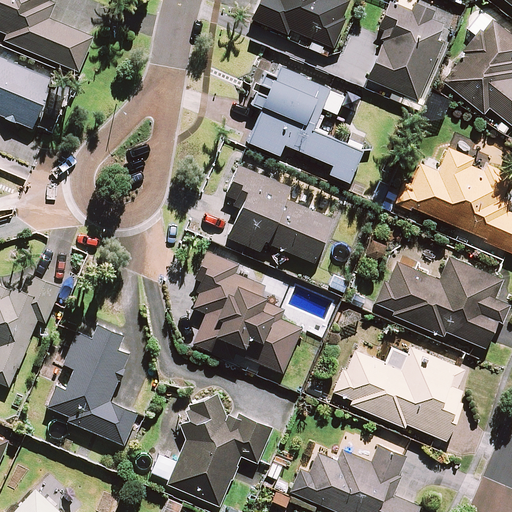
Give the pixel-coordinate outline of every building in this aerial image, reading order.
[(47,1),(47,0),(0,0),(0,31),(6,34),(3,40),(77,71),(91,36),(47,18),(53,4),(47,1)] [(258,0),(250,19),(288,37),(291,30),(312,39),(308,48),(326,56),(350,2),(345,0),(258,0)] [(511,0),(501,0),(508,5),(511,8),(511,0)] [(413,3),(410,11),(403,8),(386,1),(375,26),(383,29),(378,40),(382,42),(366,80),(408,98),(417,102),(442,43),(436,41),(443,25),(430,20),(433,12),(413,3)] [(511,36),(490,20),(480,32),(477,29),(455,57),(458,60),(441,82),(482,114),(487,107),(511,126),(511,123),(511,79),(507,75),(511,68),(511,36)] [(50,77),(0,57),(0,115),(30,128),(50,77)] [(342,96),(278,68),(273,79),(263,75),(250,104),(261,109),(246,142),(278,156),(283,144),(331,165),(328,174),(346,182),(359,150),(310,129),(319,107),(335,114),(342,96)] [(501,196),(510,175),(485,165),(483,170),(469,164),(471,159),(446,149),(437,170),(419,162),(409,186),(402,183),(395,200),(484,238),(483,241),(511,253),(511,213),(508,212),(501,196)] [(290,187),(237,166),(225,195),(241,202),(226,237),(259,251),(262,242),(314,262),(332,218),(285,199),(290,187)] [(390,186),(378,181),(369,200),(381,206),(390,186)] [(236,264),(205,251),(194,279),(200,281),(189,306),(204,313),(192,343),(257,370),(259,364),(280,372),(299,327),(277,318),(281,309),(258,300),(264,285),(232,272),(236,264)] [(443,330),(474,344),(484,348),(504,302),(494,298),(501,280),(447,257),(437,279),(396,261),(387,283),(383,282),(372,306),(441,336),(443,330)] [(19,293),(0,285),(0,382),(8,386),(36,321),(45,324),(60,288),(52,284),(27,274),(19,293)] [(121,335),(95,324),(90,337),(76,332),(62,364),(72,368),(63,389),(55,386),(46,407),(67,416),(65,420),(122,444),(135,413),(106,401),(126,354),(115,349),(121,335)] [(411,356),(390,348),(384,364),(353,351),(345,371),(341,369),(332,392),(351,399),(349,404),(403,426),(404,423),(443,439),(463,390),(455,387),(462,370),(414,350),(411,356)] [(223,413),(216,394),(185,407),(190,420),(179,424),(185,439),(166,483),(215,504),(237,458),(241,456),(256,462),(269,428),(237,415),(236,418),(223,413)] [(405,456),(376,444),(369,461),(340,449),(335,460),(315,451),(309,466),(301,462),(289,491),(338,511),(414,511),(417,505),(389,494),(405,456)] [(170,466),(154,459),(146,477),(161,484),(170,466)] [(57,511),(34,490),(12,511),(57,511)]
